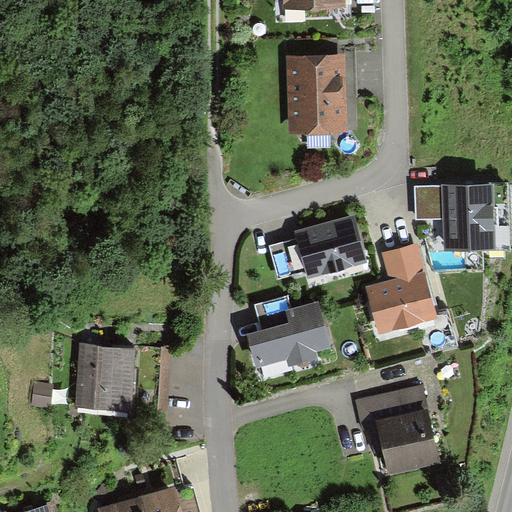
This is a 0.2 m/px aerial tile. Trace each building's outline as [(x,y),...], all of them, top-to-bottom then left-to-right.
[(344,50),(287,53),(291,128),(348,125),(344,50)] [(492,181),(416,183),(417,213),(445,212),(445,221),(446,244),(493,243),(492,181)] [(307,267),(309,273),(367,257),(354,210),(296,226),(299,235),(269,243),(278,275),(307,267)] [(367,282),(379,328),(437,311),(417,239),(382,248),(390,275),(367,282)] [(288,353),(289,359),(319,351),(317,345),(332,341),(319,294),(292,302),(289,292),(255,301),(261,322),(247,326),(257,361),(288,353)] [(104,340),(77,340),(76,404),(137,405),(138,363),(132,363),(133,340),(104,340)] [(390,465),(440,454),(424,381),(357,397),(364,427),(369,426),(374,449),(385,446),(390,465)] [(182,511),(174,482),(137,492),(142,511),(182,511)] [(111,489),(103,483),(94,493),(102,500),(111,489)] [(142,511),(137,492),(97,504),(99,511),(142,511)] [(52,511),(49,499),(28,505),(13,509),(3,504),(0,509),(0,511),(52,511)]
